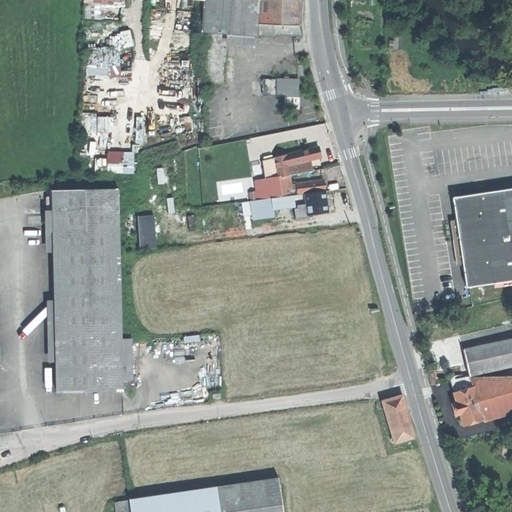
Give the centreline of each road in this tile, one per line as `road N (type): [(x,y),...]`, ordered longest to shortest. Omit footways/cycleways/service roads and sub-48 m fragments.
road 1 (secondary): [(338,114),(452,511)]
road 2 (residential): [(338,114),(511,108)]
